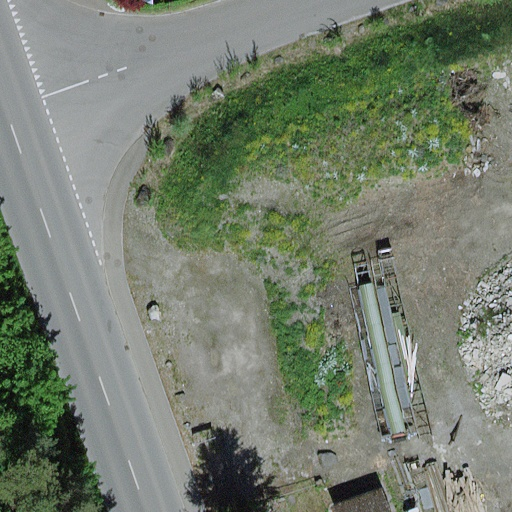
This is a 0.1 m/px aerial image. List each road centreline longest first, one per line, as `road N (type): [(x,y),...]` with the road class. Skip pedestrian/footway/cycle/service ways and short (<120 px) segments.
road 1 (primary): [(3,111),(145,511)]
road 2 (residential): [(3,111),(353,0)]
